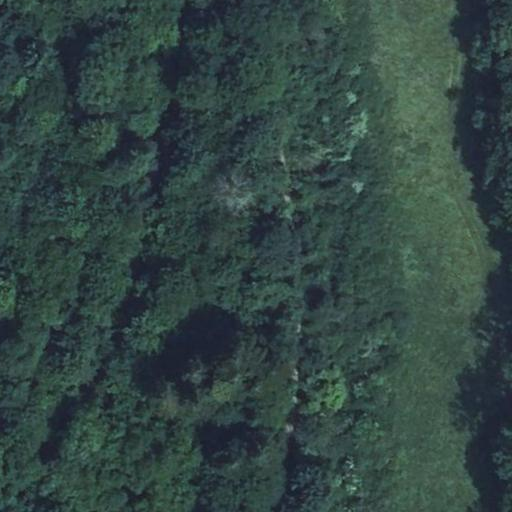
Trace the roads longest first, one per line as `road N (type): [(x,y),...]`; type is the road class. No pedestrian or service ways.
road 1 (track): [(8,511),(83,408),(153,280),(192,109),(205,0)]
road 2 (track): [(301,511),(324,265),(286,0)]
